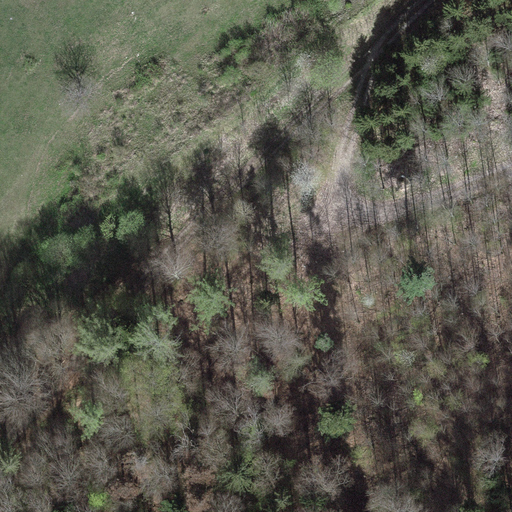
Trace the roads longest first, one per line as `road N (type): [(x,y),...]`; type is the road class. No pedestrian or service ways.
road 1 (track): [(0,428),(276,143),(434,0)]
road 2 (track): [(432,1),(380,78),(349,157),(351,194),(380,204),(511,161)]
